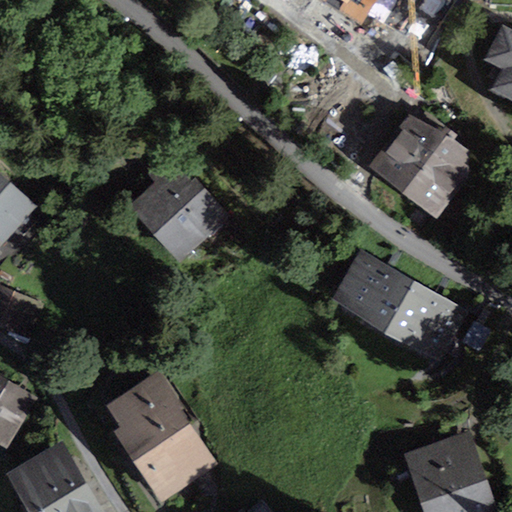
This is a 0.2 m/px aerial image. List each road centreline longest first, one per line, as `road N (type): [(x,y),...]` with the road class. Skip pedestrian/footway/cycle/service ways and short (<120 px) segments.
road 1 (residential): [(490,291),(352,202),(115,0)]
road 2 (residential): [(137,511),(27,362),(0,346)]
